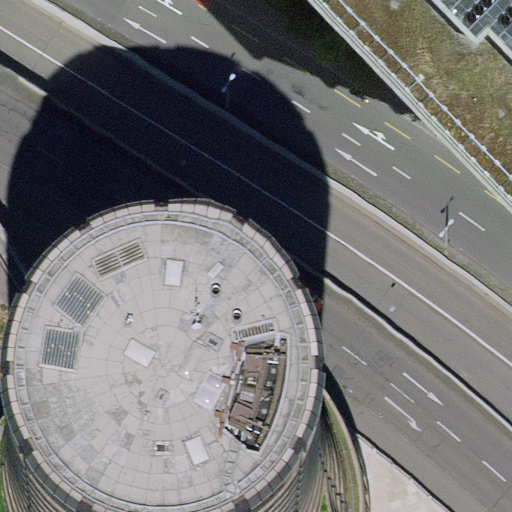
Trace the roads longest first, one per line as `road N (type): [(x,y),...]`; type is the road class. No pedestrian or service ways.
road 1 (primary): [(0,124),(307,317),(511,486)]
road 2 (primary): [(0,30),(324,230),(511,366)]
road 3 (primary): [(511,244),(340,122),(134,0)]
